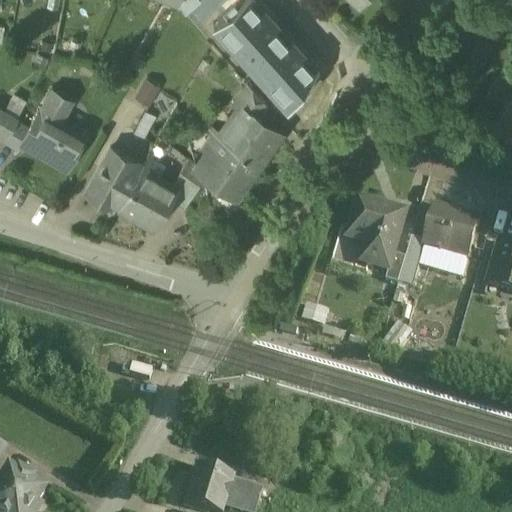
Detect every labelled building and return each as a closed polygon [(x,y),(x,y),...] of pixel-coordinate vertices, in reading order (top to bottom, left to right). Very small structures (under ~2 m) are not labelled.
[(226,8),(218,0),(211,0),(202,9),(218,26),(231,14),(226,8)] [(231,14),(218,26),(228,38),(229,46),(234,51),(241,52),(243,51),(256,67),(269,54),(274,55),(291,40),(286,35),(287,35),(267,13),(255,0),(247,0),(237,9),(231,14)] [(231,3),(226,8),(231,14),(237,9),(231,3)] [(277,3),(267,13),(287,35),(298,26),(277,3)] [(144,61),(132,55),(127,63),(139,70),(144,61)] [(511,57),(478,108),(493,118),(511,89),(511,57)] [(130,78),(117,70),(110,81),(123,90),(130,78)] [(133,96),(150,105),(161,85),(145,76),(133,96)] [(266,106),(248,86),(237,102),(242,105),(243,105),(252,112),(259,116),(266,106)] [(511,89),(493,118),(489,123),(511,137),(511,89)] [(28,127),(22,138),(23,138),(53,155),(50,160),(68,169),(85,138),(59,123),(72,101),(52,90),(40,112),(38,111),(28,127)] [(17,113),(25,98),(12,91),(4,106),(17,113)] [(242,105),(230,124),(234,127),(225,141),(257,163),(276,136),(255,122),(259,116),(252,112),(243,105),(242,105)] [(17,120),(0,110),(0,138),(5,141),(17,120)] [(156,117),(145,111),(133,133),(143,139),(156,117)] [(28,127),(17,120),(5,141),(17,148),(23,138),(22,138),(28,127)] [(198,163),(196,167),(211,177),(236,195),(258,164),(257,163),(225,141),(218,136),(198,163)] [(111,148),(87,190),(110,203),(113,197),(121,201),(117,207),(118,208),(141,168),(142,166),(111,148)] [(198,163),(189,157),(188,158),(180,173),(199,187),(199,188),(202,190),(211,177),(196,167),(198,163)] [(152,180),(140,174),(142,169),(141,168),(118,208),(153,228),(175,188),(154,176),(152,180)] [(199,187),(180,173),(176,179),(183,183),(172,201),(184,208),(199,188),(199,187)] [(405,216),(358,203),(347,240),(373,248),(367,266),(389,273),(394,257),(405,216)] [(479,221),(434,209),(424,244),(423,249),(424,249),(467,262),(479,221)] [(424,244),(411,240),(405,260),(398,286),(412,290),(419,266),(424,249),(423,249),(424,244)] [(511,248),(500,244),(487,287),(511,294),(511,248)] [(467,262),(424,249),(419,266),(461,279),(462,279),(467,262)] [(405,260),(394,257),(389,273),(386,283),(398,286),(405,260)] [(329,312),(305,306),(301,321),(325,327),(329,312)] [(410,336),(394,331),(396,324),(388,322),(379,354),(409,361),(413,345),(410,336)] [(234,480),(194,469),(183,509),(194,511),(224,511),(225,511),(230,511),(255,511),(260,492),(232,484),(234,480)] [(34,484),(15,473),(13,477),(7,473),(0,484),(0,511),(34,511),(44,496),(32,488),(34,484)]
